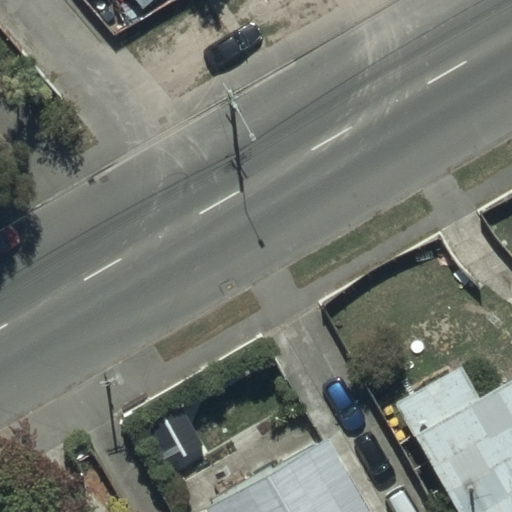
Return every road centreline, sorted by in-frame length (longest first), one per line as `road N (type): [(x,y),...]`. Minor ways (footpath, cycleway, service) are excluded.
road 1 (primary): [(511,36),(208,211)]
road 2 (residential): [(28,0),(208,211)]
road 3 (primary): [(208,211),(0,331)]
